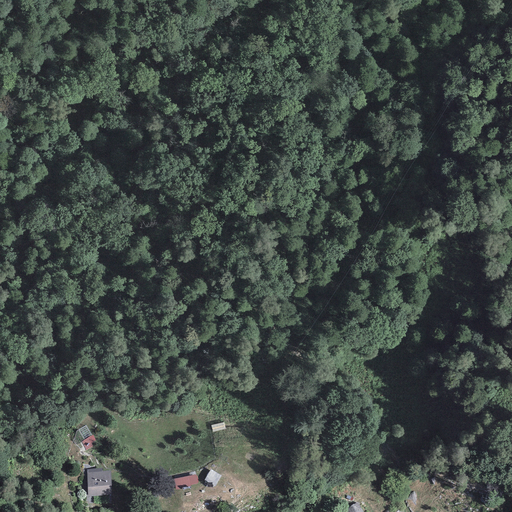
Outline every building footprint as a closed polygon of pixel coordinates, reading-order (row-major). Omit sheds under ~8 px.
[(227,420),(214,423),(216,430),(228,428),(227,420)] [(82,442),(86,450),(98,444),(93,435),(82,442)] [(370,450),(359,441),(353,448),(364,457),(370,450)] [(174,475),(197,472),(196,463),(173,467),(174,475)] [(102,469),(87,469),(88,496),(112,495),(110,470),(103,471),(102,469)] [(221,476),(211,469),(204,480),(214,486),(221,476)] [(196,474),(174,480),(176,490),(189,487),(189,485),(198,483),(196,474)] [(362,511),(357,502),(346,510),(347,511),(362,511)]
